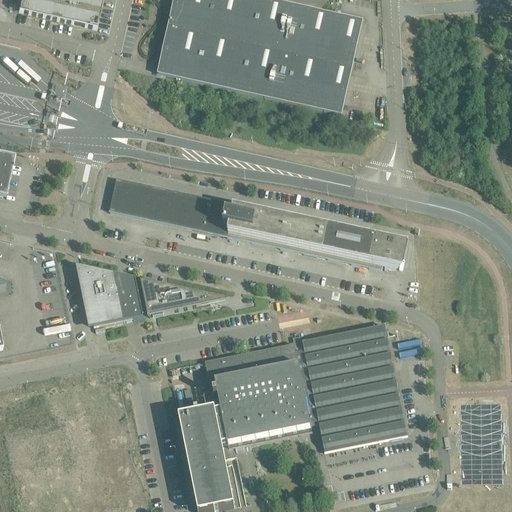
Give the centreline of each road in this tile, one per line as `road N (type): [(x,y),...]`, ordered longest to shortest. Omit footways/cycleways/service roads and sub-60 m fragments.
road 1 (unclassified): [(384,511),(446,499),(432,330),(408,312),(71,239)]
road 2 (unclassified): [(309,177),(101,126)]
road 3 (unclassified): [(98,150),(309,177)]
road 4 (unclassified): [(171,511),(137,351)]
road 5 (unclassified): [(137,351),(291,322)]
road 6 (unclassified): [(0,380),(137,351)]
road 7 (unclassified): [(511,252),(472,217),(395,197)]
road 8 (unclassified): [(396,141),(390,11)]
road 9 (residential): [(390,11),(511,2)]
